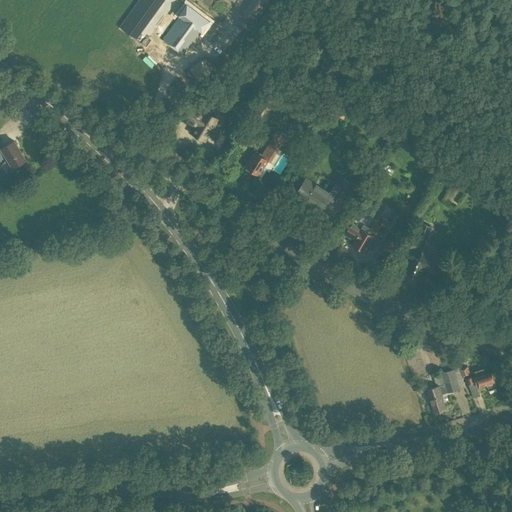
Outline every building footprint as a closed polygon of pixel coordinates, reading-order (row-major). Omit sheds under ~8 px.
[(58,33),(84,3),(81,0),(63,0),(44,21),(58,33)] [(135,37),(161,0),(139,0),(120,27),(135,37)] [(263,8),(268,0),(249,0),(243,10),(245,16),(249,19),(255,19),(263,8)] [(180,16),(163,39),(182,53),(200,31),(202,32),(205,27),(214,33),(218,27),(187,4),(179,15),(180,16)] [(194,82),(215,67),(208,57),(186,71),(194,82)] [(283,78),(282,85),(292,87),(294,81),(283,78)] [(267,94),(257,113),(265,117),(275,99),(267,94)] [(195,109),(187,121),(196,127),(192,133),(195,135),(194,136),(195,137),(199,140),(200,140),(201,138),(204,140),(217,119),(205,112),(204,114),(195,109)] [(232,138),(244,118),(237,114),(225,134),(232,138)] [(256,152),(246,167),(257,174),(263,165),(265,166),(268,160),(274,164),(282,151),(281,150),(285,143),(278,139),(280,136),(275,133),(261,155),(256,152)] [(0,144),(0,161),(2,160),(1,159),(6,156),(13,167),(26,159),(14,140),(2,148),(0,144)] [(316,185),(306,178),(297,192),(307,199),(306,201),(313,205),(314,203),(321,208),(328,198),(333,200),(334,197),(343,203),(354,185),(342,178),(338,184),(336,183),(330,193),(324,189),(322,191),(315,186),(316,185)] [(402,213),(407,218),(416,210),(410,204),(402,213)] [(377,223),(374,229),(378,231),(383,234),(391,221),(378,214),(374,221),(377,223)] [(355,239),(352,244),(364,251),(366,247),(371,250),(374,245),(375,245),(379,239),(375,237),(378,231),(374,229),(373,230),(363,224),(361,229),(351,223),(345,233),(355,239)] [(424,223),(418,237),(428,241),(434,227),(424,223)] [(387,240),(379,247),(384,253),(392,246),(387,240)] [(408,264),(405,272),(418,277),(422,268),(432,271),(439,252),(424,246),(422,253),(421,252),(419,259),(411,256),(406,254),(403,262),(408,264)] [(436,386),(427,389),(434,412),(445,408),(441,394),(465,387),(458,368),(455,359),(451,361),(454,369),(441,373),(444,384),(436,386)] [(469,367),(461,370),(463,377),(471,375),(469,367)] [(476,376),(475,376),(479,387),(486,384),(487,387),(488,390),(496,388),(494,382),(495,381),(492,371),(485,373),(484,371),(476,374),(476,376)] [(472,376),(466,378),(473,397),(478,396),(472,376)]
